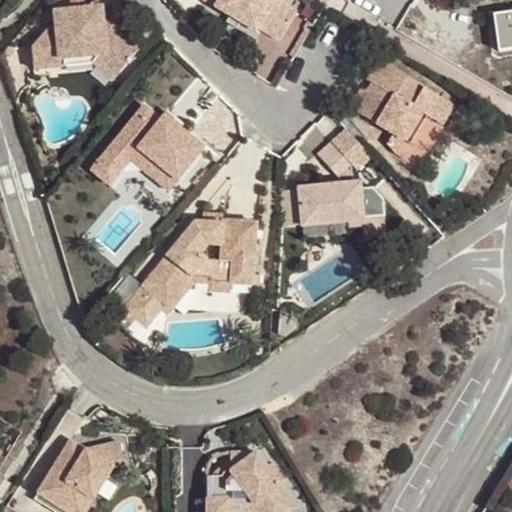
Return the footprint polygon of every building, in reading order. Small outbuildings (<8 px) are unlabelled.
[(74,0),(63,15),(95,11),(81,0),(74,0)] [(258,28),(280,40),(296,12),(275,0),(202,0),(256,32),(258,28)] [(104,26),(100,23),(100,13),(98,12),(96,11),(95,11),(63,15),(60,15),(59,17),(59,25),(52,26),(32,50),(34,65),(64,62),(63,55),(91,52),(118,75),(138,50),(106,23),(104,26)] [(511,16),(494,19),(499,55),(511,53),(511,16)] [(118,75),(91,52),(63,55),(64,62),(64,66),(93,63),(113,80),(118,75)] [(434,121),(446,101),(379,60),(367,79),(372,82),(380,87),(374,96),(367,91),(362,88),(351,105),(359,110),(358,113),(393,135),(403,141),(404,141),(421,113),(428,117),(434,121)] [(374,96),(380,87),(372,82),(367,91),(374,96)] [(442,126),(454,106),(446,101),(434,121),(442,126)] [(178,181),(205,149),(179,128),(165,116),(162,120),(144,106),(112,145),(131,161),(140,150),(178,181)] [(179,128),(182,125),(168,113),(165,116),(179,128)] [(404,141),(410,145),(428,117),(421,113),(404,141)] [(395,155),(403,141),(393,135),(387,145),(395,155)] [(373,188),(361,189),(353,183),(351,164),(331,142),(318,154),(339,179),(339,185),(299,188),(302,226),(349,222),(364,220),(364,219),(385,217),(383,200),(373,188)] [(110,186),(131,161),(112,145),(91,170),(110,186)] [(169,192),(178,181),(140,150),(131,161),(169,192)] [(222,221),(223,214),(202,212),(201,223),(222,224),(222,221)] [(364,237),(386,235),(385,217),(364,219),(364,220),(349,222),(349,228),(363,227),(364,237)] [(252,285),(256,223),(222,221),(222,224),(201,223),(196,222),(143,286),(167,307),(192,277),(210,278),(210,282),(231,283),(252,285)] [(230,293),(231,283),(210,282),(210,278),(192,277),(167,307),(143,286),(122,312),(135,319),(150,300),(168,315),(195,283),(209,284),(209,292),(230,293)] [(234,346),(244,343),(239,332),(230,335),(234,346)] [(69,511),(85,511),(113,466),(125,464),(119,441),(101,446),(93,460),(87,456),(90,452),(86,450),(70,440),(38,493),(69,511)] [(101,446),(86,450),(90,452),(87,456),(93,460),(101,446)] [(230,511),(230,501),(252,499),(261,511),(292,511),(298,508),(257,452),(231,454),(231,471),(229,469),(226,469),(222,472),(221,474),(221,477),(207,477),(206,511),(230,511)] [(55,511),(69,511),(38,493),(34,499),(55,511)] [(252,499),(230,501),(230,511),(245,511),(261,511),(252,499)]
